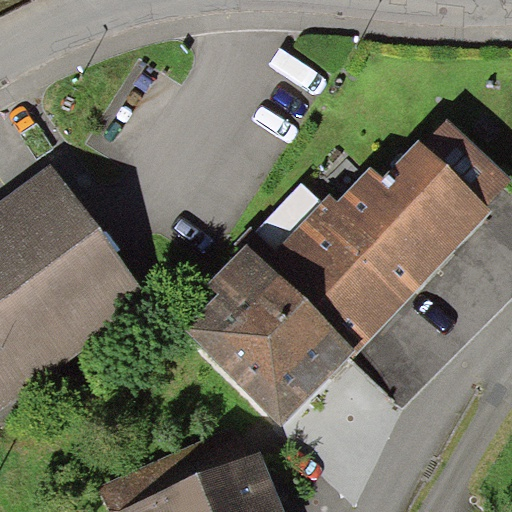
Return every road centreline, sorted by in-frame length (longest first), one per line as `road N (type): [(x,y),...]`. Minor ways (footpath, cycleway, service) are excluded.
road 1 (unclassified): [(0,60),(205,0)]
road 2 (residential): [(428,511),(511,370)]
